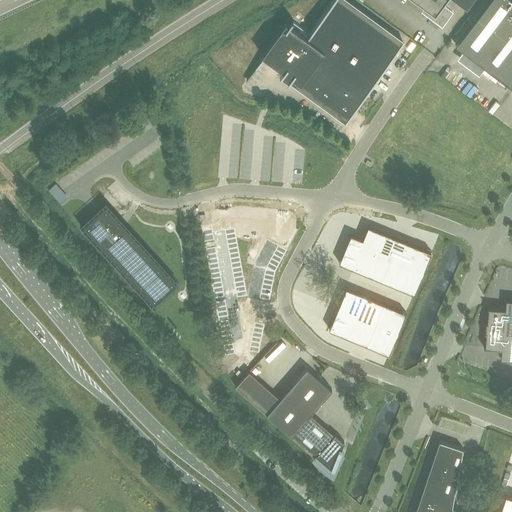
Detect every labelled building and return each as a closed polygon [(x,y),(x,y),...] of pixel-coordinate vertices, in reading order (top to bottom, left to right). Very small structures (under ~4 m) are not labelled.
[(264,55),(265,56),(283,69),(279,73),(281,74),(281,73),(283,74),(286,77),(288,78),(287,79),(288,80),(289,79),(292,75),(347,116),(346,116),(348,117),(370,86),(389,60),(403,42),(401,41),(400,42),(342,0),(332,0),(307,36),(289,23),(288,22),(285,20),(261,53),(264,55)] [(417,0),(422,3),(420,6),(441,22),(453,6),(443,0),(454,0),(467,9),(472,0),(417,0)] [(511,0),(489,0),(456,44),(511,87),(511,0)] [(61,194),(64,191),(56,183),(48,190),(60,203),(63,201),(65,199),(61,194)] [(83,224),(154,302),(176,282),(121,222),(105,204),(99,210),(83,224)] [(350,233),(339,261),(342,263),(397,285),(414,293),(431,251),(368,224),(362,238),(350,233)] [(346,286),(329,328),(375,347),(389,353),(406,311),(346,286)] [(505,308),(487,306),(487,307),(489,307),(488,321),(481,320),(481,321),(483,321),(482,330),(480,330),(480,331),(487,332),(485,346),(484,345),(484,346),(501,348),(501,357),(503,358),(511,358),(511,298),(509,298),(508,298),(506,298),(505,308)] [(278,399),(266,413),(290,434),(314,454),(315,455),(314,456),(331,472),(335,462),(338,463),(340,459),(337,458),(341,447),(344,441),(335,432),(334,433),(310,413),(332,388),(307,366),(280,397),(278,399)] [(236,387),(266,413),(278,399),(249,373),(236,387)] [(440,439),(440,440),(442,441),(433,469),(457,477),(463,447),(440,439)] [(457,477),(433,469),(423,496),(452,506),(457,477)] [(450,511),(452,506),(423,496),(418,511),(450,511)]
